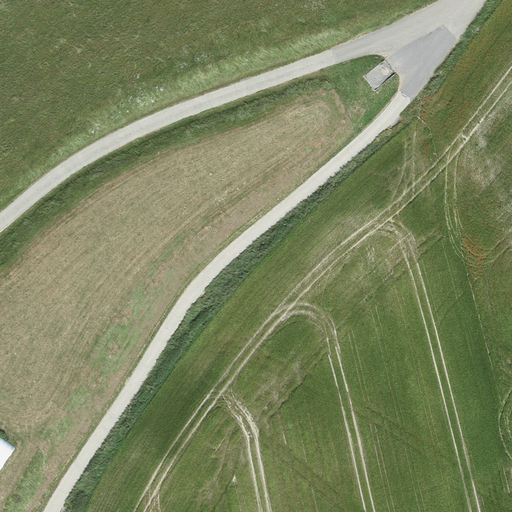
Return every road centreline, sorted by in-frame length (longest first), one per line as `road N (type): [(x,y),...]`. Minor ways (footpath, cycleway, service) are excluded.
road 1 (unclassified): [(439,20),(406,100),(196,287),(58,511)]
road 2 (unclassified): [(439,20),(158,120),(57,172),(0,219)]
